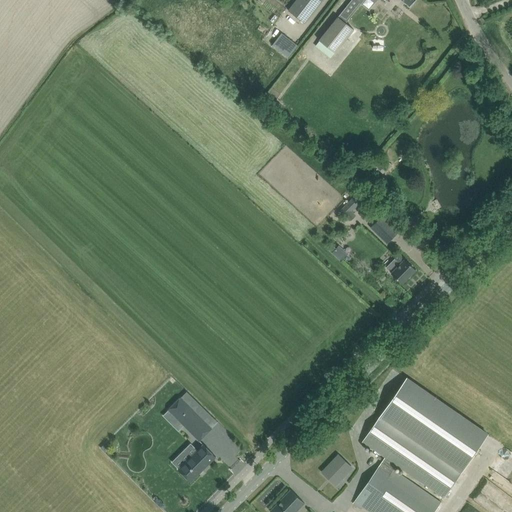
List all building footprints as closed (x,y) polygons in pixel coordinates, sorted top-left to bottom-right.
[(322,0),(296,0),(289,11),(304,23),(322,0)] [(339,17),(320,41),(335,52),(336,53),(354,29),(345,22),(347,20),(348,20),(361,4),(369,10),(376,2),(377,0),(384,0),(386,1),(386,0),(402,0),(404,1),(410,6),(414,1),(415,0),(351,0),(340,15),(339,17)] [(287,58),(297,46),(282,32),(271,44),(287,58)] [(275,100),(270,107),(276,111),(281,104),(275,100)] [(348,214),(361,202),(355,195),(342,208),(348,214)] [(383,215),(370,228),(387,244),(399,232),(383,215)] [(339,245),(332,253),(341,261),(348,253),(339,245)] [(386,267),(392,273),(402,283),(415,270),(405,260),(399,254),(386,267)] [(406,378),(363,441),(385,457),(383,460),(395,468),(397,465),(444,497),(463,471),(488,435),(406,378)] [(211,428),(179,397),(167,409),(199,441),(211,428)] [(216,457),(203,444),(177,469),(190,483),(216,457)] [(103,445),(100,448),(106,454),(109,451),(103,445)] [(339,455),(322,472),(335,485),(349,470),(343,464),(346,461),(339,455)] [(394,470),(395,468),(383,460),(355,501),(371,511),(434,511),(441,502),(394,470)] [(511,482),(494,471),(492,480),(511,493),(511,499),(511,500),(511,499),(511,495),(508,495),(500,489),(492,487),(502,494),(499,499),(507,501),(505,505),(511,506),(511,482)] [(296,511),(305,503),(291,490),(271,511),(272,511),(295,511),(296,511)]
